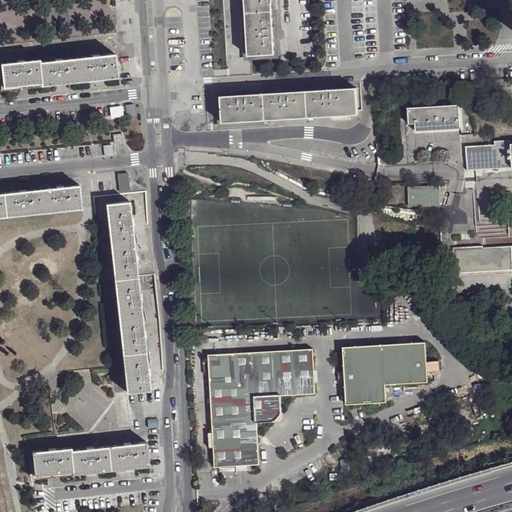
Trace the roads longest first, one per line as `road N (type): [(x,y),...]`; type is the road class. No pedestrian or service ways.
road 1 (residential): [(186,511),(157,0)]
road 2 (residential): [(142,0),(169,511)]
